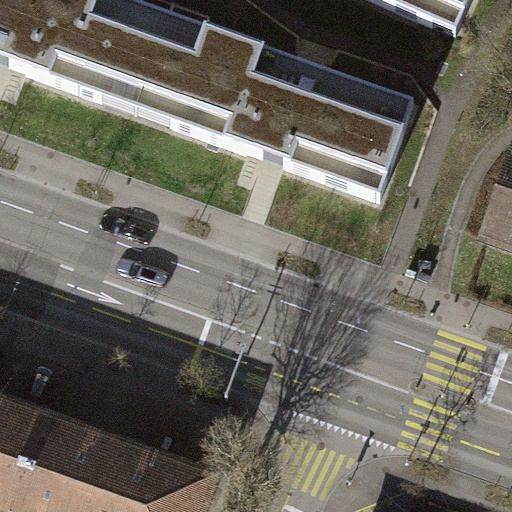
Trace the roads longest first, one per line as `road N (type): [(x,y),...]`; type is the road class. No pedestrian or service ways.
road 1 (primary): [(354,363),(0,238)]
road 2 (primary): [(511,418),(354,363)]
road 3 (residential): [(292,511),(354,363)]
